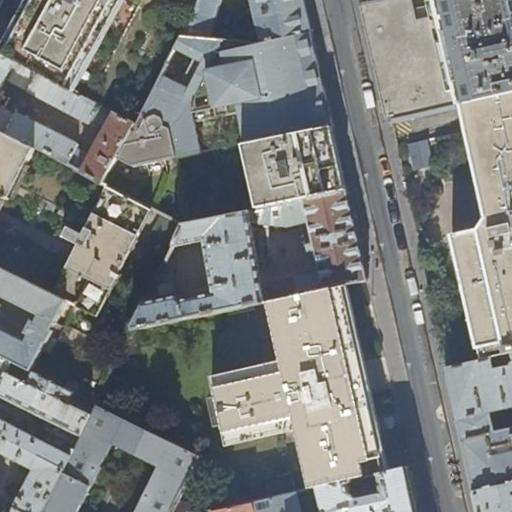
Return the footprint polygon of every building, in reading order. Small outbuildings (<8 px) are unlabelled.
[(3,0),(0,7),(0,52),(116,114),(125,98),(148,109),(183,38),(189,26),(167,15),(174,0),(3,0)] [(211,40),(222,0),(200,0),(198,8),(189,26),(183,38),(211,40)] [(250,0),(261,43),(265,43),(311,34),(303,0),(250,0)] [(511,0),(384,0),(365,5),(379,67),(380,71),(391,121),(461,104),(511,92),(511,0)] [(320,72),(311,34),(265,43),(261,43),(211,40),(183,38),(148,109),(139,126),(136,124),(109,173),(177,159),(215,150),(332,126),(320,72)] [(136,124),(116,114),(0,52),(0,130),(14,138),(98,182),(103,185),(109,173),(136,124)] [(511,92),(461,104),(467,134),(471,152),(486,221),(482,228),(481,225),(472,227),(473,233),(453,238),(461,276),(463,276),(472,316),(482,361),(494,358),(511,354),(511,92)] [(341,167),(332,126),(215,150),(230,215),(347,192),(341,167)] [(0,166),(14,138),(0,130),(0,166)] [(98,182),(14,138),(0,166),(0,186),(76,224),(98,182)] [(103,185),(98,182),(76,224),(67,241),(52,233),(47,243),(63,250),(60,257),(38,301),(61,312),(93,327),(151,209),(103,185)] [(270,302),(343,286),(367,280),(356,231),(347,192),(230,215),(159,230),(151,244),(153,252),(182,246),(192,300),(183,302),(182,301),(181,299),(178,298),(119,311),(107,331),(108,336),(270,302)] [(60,257),(0,225),(0,283),(38,301),(60,257)] [(38,301),(0,283),(0,356),(31,371),(45,344),(47,345),(54,330),(53,329),(61,312),(38,301)] [(352,326),(343,286),(270,302),(281,354),(284,354),(286,363),(269,367),(269,364),(213,377),(218,397),(210,399),(216,426),(224,424),(228,443),(283,430),(283,428),(300,424),(302,435),(300,436),(307,467),(288,471),(289,473),(237,484),(241,505),(293,494),(318,488),(347,482),(378,475),(385,473),(382,458),(375,429),(367,393),(364,378),(360,363),(352,326)] [(0,511),(43,511),(96,406),(40,378),(40,376),(31,371),(0,356),(0,511)] [(511,367),(497,370),(494,358),(482,361),(470,364),(448,369),(461,430),(476,492),(511,484),(511,428),(497,433),(492,413),(511,408),(511,367)] [(172,511),(179,500),(199,459),(96,406),(43,511),(172,511)] [(410,468),(385,473),(378,475),(382,488),(351,495),(347,482),(318,488),(323,510),(316,511),(296,511),(293,494),(241,505),(205,511),(419,511),(417,499),(410,469),(410,468)] [(511,511),(511,484),(476,492),(479,511),(511,511)] [(199,511),(179,500),(172,511),(199,511)]
